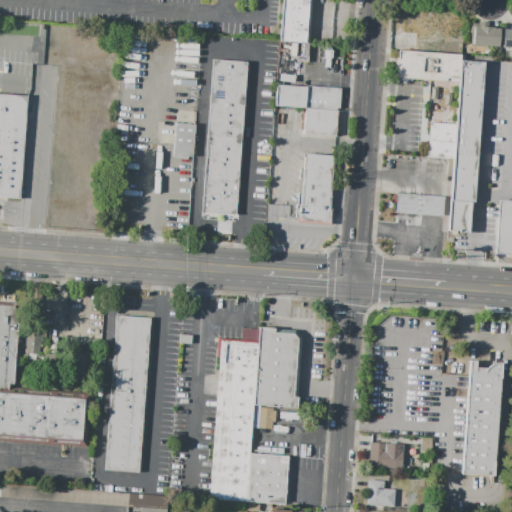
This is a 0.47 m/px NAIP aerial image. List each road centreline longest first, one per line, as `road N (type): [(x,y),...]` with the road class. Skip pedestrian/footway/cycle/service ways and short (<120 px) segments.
road 1 (residential): [(335,511),(373,0)]
road 2 (secondary): [(270,272),(0,251)]
